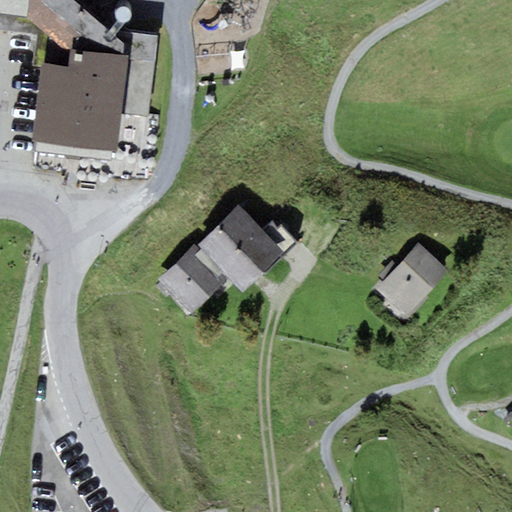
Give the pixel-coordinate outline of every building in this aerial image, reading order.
[(0,0),(0,13),(26,17),(28,0),(0,0)] [(119,37),(75,0),(28,0),(26,17),(65,49),(70,49),(128,56),(121,112),(148,116),(159,37),(120,31),(119,37)] [(128,56),(70,49),(68,66),(41,63),(32,139),(37,139),(36,150),(110,159),(111,150),(116,150),(121,112),(128,56)] [(262,231),(238,205),(197,244),(229,277),(242,291),(263,271),(266,274),(298,243),(282,226),(278,229),(271,222),(262,231)] [(192,313),(229,277),(197,244),(195,242),(158,278),(192,313)] [(383,281),(377,288),(408,316),(410,318),(428,298),(426,296),(449,270),(418,242),(397,266),(383,281)] [(378,276),(383,281),(397,266),(392,261),(378,276)]
